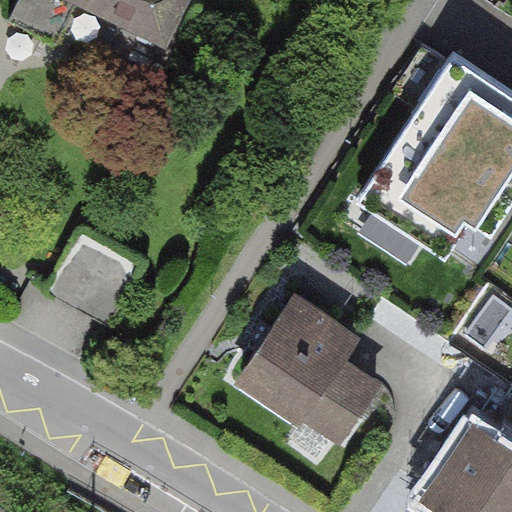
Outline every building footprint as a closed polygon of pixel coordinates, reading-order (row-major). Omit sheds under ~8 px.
[(179,0),(28,0),(17,27),(146,80),(179,0)] [(511,173),(511,91),(456,53),(358,196),(453,260),(511,173)] [(145,257),(84,226),(51,286),(112,319),(145,257)] [(297,294),(238,383),(340,450),(383,385),(349,362),(364,338),(297,294)] [(435,511),(511,511),(511,451),(473,426),(422,503),(435,511)]
